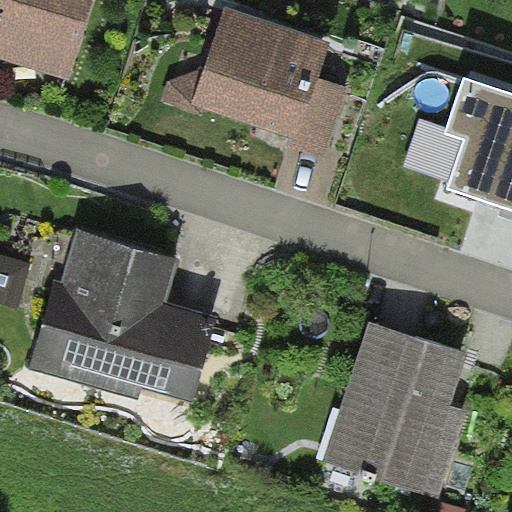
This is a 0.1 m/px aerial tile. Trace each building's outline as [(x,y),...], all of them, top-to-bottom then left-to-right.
[(0,0),(0,58),(70,81),(96,0),(0,0)] [(331,47),(225,11),(192,106),(266,131),(291,140),(299,142),(319,81),(331,47)] [(347,90),(319,81),(299,142),(291,140),(288,149),(324,161),(347,90)] [(458,180),(511,197),(511,98),(467,83),(454,121),(475,128),(458,180)] [(180,263),(78,233),(64,280),(56,278),(29,370),(138,402),(142,391),(193,406),(217,321),(175,309),(167,307),(180,263)] [(468,357),(369,325),(323,463),(438,502),(468,413),(451,407),(468,357)]
